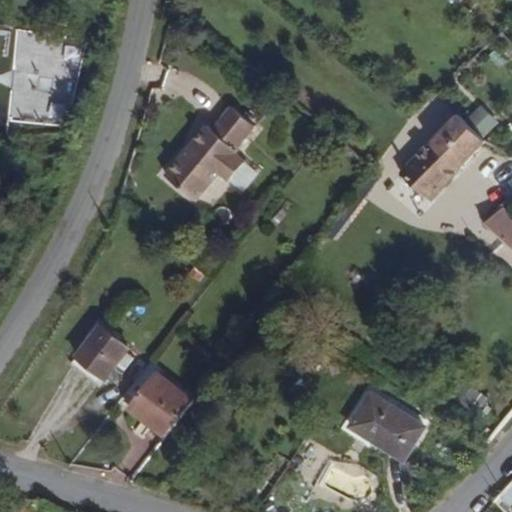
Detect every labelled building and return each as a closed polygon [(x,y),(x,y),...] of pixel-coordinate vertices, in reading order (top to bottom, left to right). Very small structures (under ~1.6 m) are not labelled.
[(240,161),(228,151),(231,148),(228,146),(245,121),(224,104),(204,128),(198,124),(158,172),(191,197),(211,171),(224,181),(240,161)] [(428,196),(483,141),(454,112),(401,171),(428,196)] [(511,216),(502,207),(483,226),(511,251),(511,216)] [(97,387),(127,351),(99,328),(69,363),(97,387)] [(163,436),(191,399),(158,372),(129,407),(163,436)] [(428,431),(375,397),(352,430),(405,465),(428,431)]
